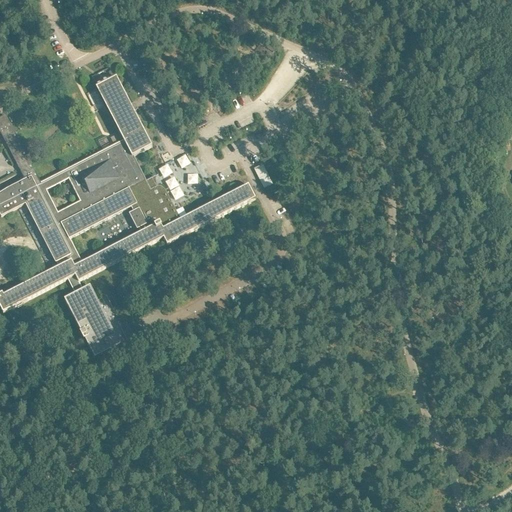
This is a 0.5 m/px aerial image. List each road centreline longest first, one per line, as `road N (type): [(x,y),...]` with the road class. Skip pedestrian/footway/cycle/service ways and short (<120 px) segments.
road 1 (track): [(406,340),(425,302),(448,288),(457,263),(449,208),(405,111)]
road 2 (track): [(405,111),(466,0)]
